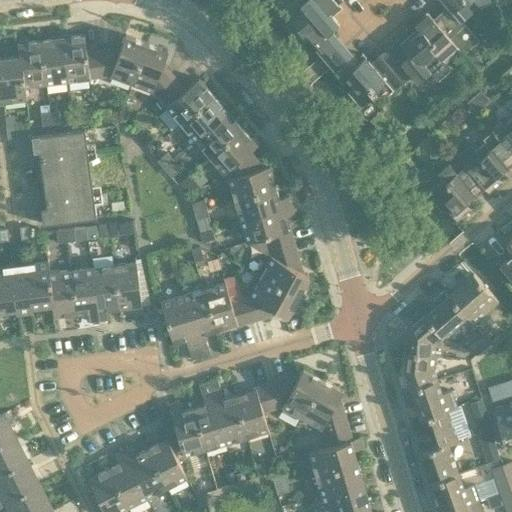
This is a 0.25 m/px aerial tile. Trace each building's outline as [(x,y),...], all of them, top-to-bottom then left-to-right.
[(331,15),(340,7),(333,0),(297,0),(296,1),(302,7),(288,19),(302,35),(305,33),(312,41),(309,43),(318,53),(337,37),(331,30),(339,24),(331,15)] [(435,0),(438,2),(443,9),(432,19),(448,38),(449,38),(464,25),(460,20),(472,9),(467,3),(470,0),(435,0)] [(432,19),(427,12),(414,24),(417,27),(408,35),(410,38),(402,45),(397,39),(378,55),(380,57),(403,83),(411,75),(416,82),(429,70),(438,80),(449,70),(443,64),(459,50),(449,38),(448,38),(432,19)] [(98,50),(86,52),(83,34),(61,37),(67,80),(101,76),(98,50)] [(131,83),(146,42),(124,34),(119,50),(98,50),(101,76),(109,75),(131,83)] [(45,83),(67,80),(61,37),(40,40),(45,83)] [(24,86),(45,83),(40,40),(17,43),(19,55),(20,55),(23,86),(24,86)] [(161,66),(167,50),(146,42),(131,83),(152,91),(157,97),(177,80),(166,68),(161,66)] [(470,48),(463,54),(478,71),(485,64),(470,48)] [(364,56),(358,62),(352,54),(335,68),(335,73),(343,82),(346,79),(353,88),(347,93),(359,107),(375,94),(380,100),(392,90),(395,93),(404,84),(403,83),(380,57),(371,64),(364,56)] [(20,55),(19,55),(0,57),(0,83),(2,102),(26,99),(24,86),(23,86),(20,55)] [(180,123),(213,95),(198,78),(185,89),(177,80),(157,97),(180,123)] [(194,140),(227,111),(213,95),(180,123),(194,140)] [(485,104),(477,95),(468,103),(475,112),(485,104)] [(149,109),(156,112),(160,103),(152,100),(149,109)] [(511,106),(508,110),(511,115),(511,117),(503,125),(501,122),(491,130),(511,154),(511,106)] [(83,108),(84,120),(94,119),(92,107),(83,108)] [(51,124),(59,123),(57,111),(49,112),(51,124)] [(208,156),(242,127),(227,111),(194,140),(208,156)] [(42,125),(51,124),(49,112),(41,113),(42,125)] [(7,138),(15,137),(14,125),(5,126),(7,138)] [(249,151),(256,145),(242,127),(208,156),(227,178),(263,167),(249,151)] [(96,216),(87,151),(84,128),(31,135),(42,223),(96,216)] [(501,170),(511,161),(511,154),(491,130),(482,138),(484,141),(474,150),(469,143),(456,155),(459,158),(459,157),(483,186),(488,192),(494,187),(496,188),(508,178),(501,170)] [(156,143),(150,137),(144,142),(150,149),(156,143)] [(163,167),(173,158),(166,151),(156,160),(163,167)] [(470,198),(483,186),(459,157),(459,158),(451,165),(448,162),(437,172),(442,178),(427,191),(427,192),(438,204),(444,199),(451,207),(448,209),(449,210),(457,219),(463,214),(464,216),(476,205),(470,198)] [(171,177),(181,168),(173,158),(163,167),(171,177)] [(233,199),(275,187),(269,165),(263,167),(227,178),(233,199)] [(178,185),(184,190),(194,187),(186,178),(178,185)] [(288,196),(279,199),(275,187),(233,199),(240,220),(291,205),(288,196)] [(193,211),(206,207),(204,199),(191,202),(193,211)] [(122,200),(110,201),(111,210),(123,209),(122,200)] [(284,217),(294,214),(291,205),(240,220),(246,242),(265,236),(268,248),(293,241),(289,228),(288,228),(284,217)] [(196,219),(209,216),(206,207),(193,211),(196,219)] [(109,236),(118,234),(116,221),(107,223),(109,236)] [(100,237),(109,236),(107,223),(99,224),(100,237)] [(21,238),(29,237),(28,225),(19,226),(21,238)] [(0,240),(8,240),(7,227),(0,228),(0,240)] [(66,241),(76,239),(75,227),(64,228),(66,241)] [(57,242),(66,241),(64,228),(56,230),(57,242)] [(202,241),(214,238),(212,229),(200,232),(202,241)] [(511,236),(505,243),(511,250),(511,258),(509,255),(498,265),(511,280),(511,236)] [(297,270),(300,264),(293,241),(268,248),(270,255),(259,275),(298,296),(309,276),(297,270)] [(194,261),(203,258),(200,246),(191,248),(194,261)] [(48,273),(49,273),(47,260),(24,263),(27,290),(26,290),(26,293),(27,298),(28,298),(29,305),(28,306),(29,310),(32,309),(32,306),(51,303),(52,303),(48,273)] [(118,308),(141,305),(135,261),(113,264),(118,308)] [(106,309),(118,308),(113,264),(91,267),(98,320),(107,319),(106,309)] [(16,291),(15,292),(12,265),(0,266),(0,310),(15,308),(15,312),(19,311),(18,307),(17,307),(16,300),(18,300),(17,294),(17,295),(16,291)] [(88,321),(98,320),(91,267),(70,270),(75,313),(87,312),(88,321)] [(53,316),(75,313),(70,270),(49,273),(48,273),(52,303),(51,303),(53,316)] [(473,323),(498,302),(473,273),(448,294),(467,316),(466,316),(473,323)] [(287,316),(298,296),(259,275),(249,295),(241,297),(249,322),(273,315),(275,309),(287,316)] [(230,300),(241,297),(238,284),(232,276),(223,278),(224,282),(230,300)] [(241,297),(230,300),(224,282),(202,288),(215,330),(236,324),(236,325),(249,322),(241,297)] [(203,333),(215,330),(202,288),(182,294),(200,356),(209,353),(203,333)] [(448,294),(444,289),(444,290),(431,301),(435,305),(424,315),(442,336),(466,316),(467,316),(448,294)] [(191,359),(200,356),(182,294),(160,300),(172,343),(185,339),(191,359)] [(435,343),(442,336),(424,315),(407,329),(405,351),(434,353),(435,343)] [(475,340),(482,349),(489,343),(482,334),(475,340)] [(432,366),(434,353),(405,351),(403,370),(409,387),(410,387),(436,378),(432,366)] [(301,417),(322,378),(302,367),(296,379),(291,376),(267,383),(274,408),(281,405),(301,417)] [(234,395),(222,398),(216,378),(207,381),(225,443),(246,436),(234,395)] [(336,401),(342,389),(322,378),(301,417),(321,428),(323,435),(348,427),(341,404),(336,401)] [(451,389),(441,393),(436,378),(410,387),(409,387),(404,389),(409,406),(415,404),(420,418),(447,409),(456,406),(451,389)] [(205,449),(225,443),(207,381),(198,383),(204,404),(192,407),(205,449)] [(262,411),(274,408),(267,383),(254,387),(255,389),(234,395),(246,436),(268,430),(262,411)] [(480,399),(469,402),(474,415),(486,411),(482,398),(480,399)] [(192,407),(181,410),(178,401),(168,404),(183,455),(205,449),(192,407)] [(511,441),(511,401),(492,408),(504,445),(511,441)] [(458,439),(447,409),(420,418),(430,447),(430,448),(448,442),(448,443),(458,439)] [(0,446),(15,438),(3,413),(0,413),(0,446)] [(358,437),(351,439),(348,427),(323,435),(327,446),(308,452),(314,474),(356,461),(353,450),(362,447),(358,437)] [(492,434),(480,438),(487,461),(499,457),(492,434)] [(0,476),(28,463),(15,438),(0,446),(0,476)] [(166,487),(186,477),(166,438),(146,448),(166,487)] [(458,472),(448,443),(448,442),(430,448),(430,447),(421,451),(431,482),(458,472)] [(146,448),(136,454),(131,445),(123,449),(147,497),(166,487),(146,448)] [(127,507),(147,497),(123,449),(114,453),(118,462),(107,468),(127,507)] [(258,476),(267,473),(263,461),(254,464),(258,476)] [(320,494),(362,482),(356,461),(314,474),(320,494)] [(0,506),(5,504),(40,487),(28,463),(0,476),(0,494),(0,495),(0,494),(0,506)] [(104,511),(116,511),(127,507),(107,468),(87,478),(104,511)] [(240,470),(234,472),(237,481),(247,479),(246,474),(240,470)] [(228,485),(236,482),(233,471),(225,473),(228,485)] [(473,483),(463,486),(458,472),(431,482),(442,511),(478,499),(473,483)] [(274,485),(287,482),(285,474),(272,478),(274,485)] [(277,494),(290,490),(287,482),(274,485),(277,494)] [(325,511),(335,511),(368,503),(362,482),(320,494),(325,511)] [(48,511),(52,511),(40,487),(5,504),(8,511),(48,511)] [(198,507),(207,504),(204,492),(195,495),(198,507)] [(503,503),(501,498),(499,492),(487,496),(490,508),(503,503)] [(482,511),(478,500),(478,499),(442,511),(441,511),(482,511)] [(380,511),(381,511),(379,511),(370,511),(368,503),(335,511),(380,511)]
